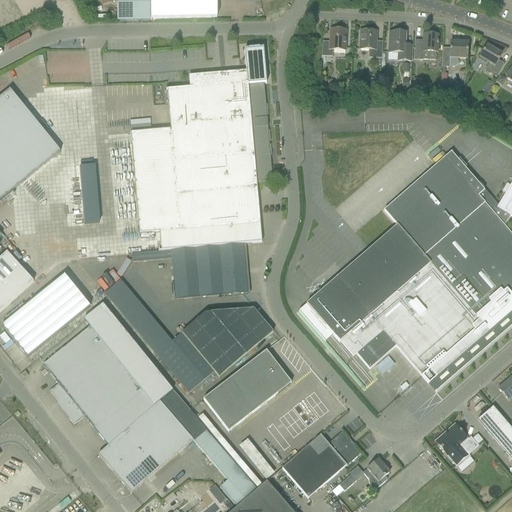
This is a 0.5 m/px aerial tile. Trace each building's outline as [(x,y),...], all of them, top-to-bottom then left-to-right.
[(116,0),(117,22),(149,21),(149,0),(116,0)] [(321,58),(331,58),(333,58),(333,52),(345,52),(346,42),(346,32),(329,31),(329,43),(322,43),(321,58)] [(360,33),(360,43),(359,51),(369,52),(369,60),(381,60),(381,55),(381,53),(382,43),(376,43),(376,34),(360,33)] [(389,34),(388,44),(388,54),(398,55),(398,63),(411,63),(411,58),(412,48),(405,48),(405,35),(389,34)] [(415,42),(414,52),(414,53),(414,61),(422,61),(422,60),(435,61),(435,54),(437,54),(437,47),(438,37),(423,36),(422,42),(415,42)] [(442,49),(442,59),(441,68),(442,68),(442,75),(445,75),(445,68),(449,69),(449,68),(454,68),(457,65),(458,60),(466,61),(467,54),(467,44),(450,44),(450,50),(442,49)] [(496,79),(499,74),(504,65),(498,62),(501,56),(486,47),(481,56),(479,60),(488,65),(483,71),(496,79)] [(258,154),(269,153),(267,126),(265,127),(265,122),(267,122),(263,84),(247,86),(247,75),(226,77),(225,76),(221,77),(221,78),(191,80),(192,89),(167,91),(170,130),(130,134),(131,144),(133,165),(258,154)] [(421,84),(421,80),(412,80),(412,91),(430,91),(430,84),(421,84)] [(9,92),(0,99),(0,202),(60,153),(9,92)] [(36,112),(49,99),(46,95),(32,108),(36,112)] [(486,99),(483,105),(488,108),(492,102),(486,99)] [(482,148),(466,165),(468,168),(485,151),(482,148)] [(258,154),(133,165),(139,235),(159,233),(161,253),(171,252),(242,246),(261,244),(261,241),(260,224),(257,191),(256,184),(272,183),(272,182),(270,165),(269,153),(258,154)] [(396,227),(298,312),(323,341),(330,335),(352,359),(356,356),(369,371),(395,348),(421,378),(435,394),(436,394),(511,328),(511,237),(504,228),(510,217),(511,218),(511,183),(510,187),(506,185),(502,192),(505,194),(497,208),(484,193),(451,154),(383,212),(396,227)] [(247,294),(242,246),(171,252),(161,253),(131,255),(131,263),(171,259),(175,301),(237,295),(247,294)] [(0,259),(0,313),(33,283),(19,269),(6,254),(0,259)] [(63,277),(1,328),(27,359),(89,309),(63,277)] [(104,295),(156,356),(187,393),(212,372),(218,379),(272,333),(252,310),(205,316),(172,343),(120,282),(104,295)] [(100,307),(82,323),(88,330),(42,367),(58,386),(49,393),(59,405),(61,404),(64,408),(62,409),(70,418),(68,419),(74,426),(84,418),(108,448),(130,429),(154,408),(159,403),(173,392),(100,307)] [(266,353),(258,359),(203,401),(228,433),(283,391),(291,385),(266,353)] [(511,377),(498,390),(501,394),(504,398),(508,402),(511,397),(511,377)] [(159,403),(154,408),(130,429),(108,448),(98,456),(131,495),(192,442),(194,443),(206,433),(206,432),(173,393),(160,404),(159,403)] [(477,422),(511,462),(511,431),(492,409),(477,422)] [(468,442),(455,427),(436,444),(442,452),(456,469),(469,458),(468,457),(478,448),(470,440),(468,442)] [(206,433),(194,443),(227,482),(219,489),(236,509),(256,492),(256,491),(206,433)] [(320,437),(312,443),(281,470),(308,500),(345,468),(346,468),(360,456),(352,447),(350,449),(345,444),(348,442),(341,434),(328,446),(320,437)] [(251,443),(242,450),(270,485),(279,477),(251,443)] [(362,474),(367,480),(368,481),(368,485),(372,489),(376,490),(387,481),(384,478),(389,474),(378,461),(370,468),(362,474)] [(338,487),(344,493),(356,482),(351,476),(338,487)] [(290,511),(266,483),(232,511),(290,511)] [(68,503),(60,511),(61,511),(66,511),(72,507),(68,503)]
